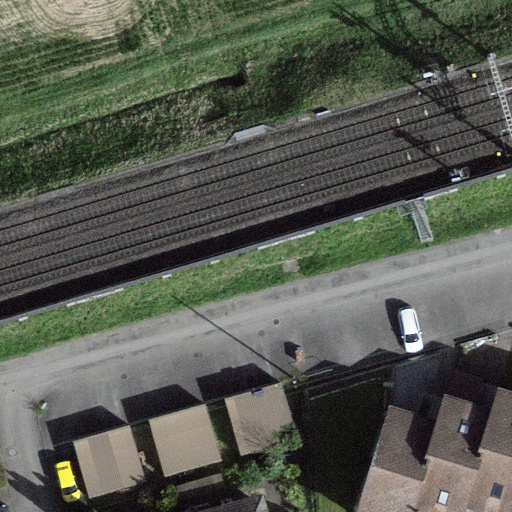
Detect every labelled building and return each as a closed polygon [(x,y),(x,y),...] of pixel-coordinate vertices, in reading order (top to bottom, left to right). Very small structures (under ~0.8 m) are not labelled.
[(295,439),(278,377),(263,382),(235,389),(225,392),(242,453),(295,439)] [(511,511),(511,395),(496,390),(494,395),(483,391),(452,380),(436,425),(425,422),(387,411),(358,511),(464,511),(470,500),(503,511),(511,511)] [(206,398),(188,403),(159,410),(148,413),(165,475),(222,459),(206,398)] [(129,419),(113,423),(87,431),(72,435),(90,498),(147,482),(129,419)] [(262,511),(260,503),(227,511),(262,511)]
